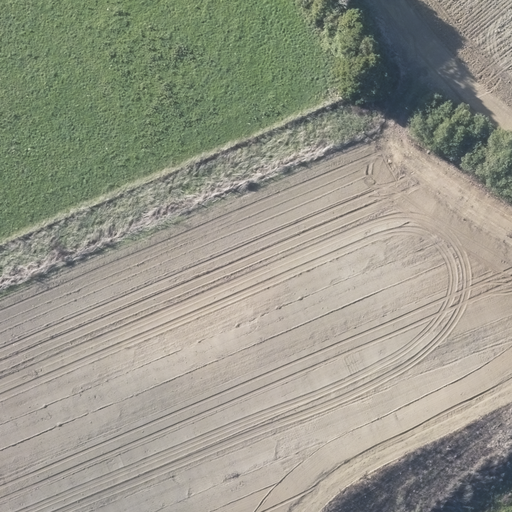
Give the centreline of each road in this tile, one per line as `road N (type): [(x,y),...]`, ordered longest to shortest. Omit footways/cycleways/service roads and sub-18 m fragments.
road 1 (track): [(511,223),(412,164),(396,143),(395,117),(420,59),(392,0)]
road 2 (track): [(407,511),(438,470),(511,413)]
